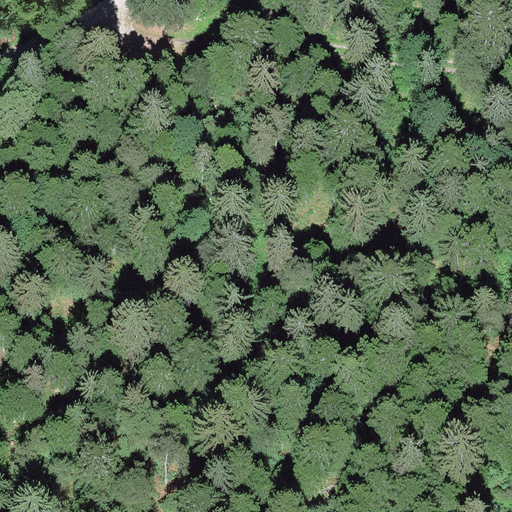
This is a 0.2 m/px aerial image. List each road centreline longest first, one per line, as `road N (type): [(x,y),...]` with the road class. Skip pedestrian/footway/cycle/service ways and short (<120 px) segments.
road 1 (track): [(90,20),(185,46),(279,37),(511,71)]
road 2 (track): [(0,64),(132,0)]
